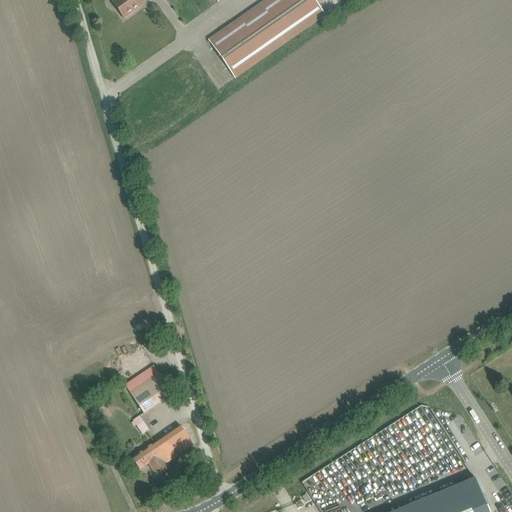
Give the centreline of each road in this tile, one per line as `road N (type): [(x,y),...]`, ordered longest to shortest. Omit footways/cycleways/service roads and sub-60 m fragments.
road 1 (track): [(78,0),(170,336),(226,497)]
road 2 (tertiary): [(198,511),(438,360)]
road 3 (unclassified): [(511,470),(438,360)]
